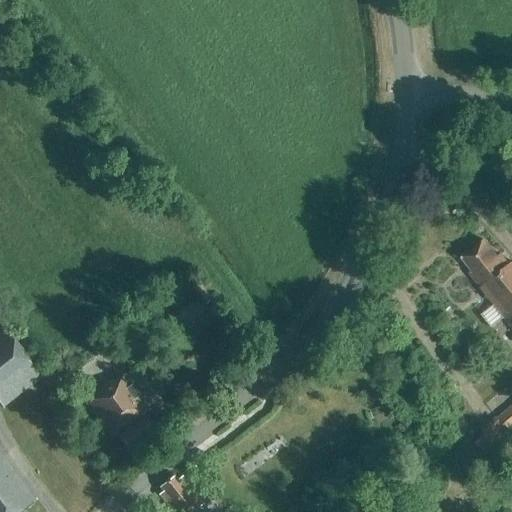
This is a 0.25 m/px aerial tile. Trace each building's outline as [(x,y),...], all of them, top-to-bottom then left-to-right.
[(497,258),(484,241),(461,259),(471,272),(469,274),(492,303),(478,314),(488,327),(503,316),(511,327),(511,262),(508,265),(500,255),(497,258)] [(200,308),(211,300),(196,280),(185,289),(200,308)] [(0,402),(4,407),(41,378),(2,330),(0,331),(0,402)] [(149,410),(123,376),(113,383),(111,381),(83,402),(110,439),(116,435),(130,453),(156,434),(142,416),(149,410)] [(509,432),(511,429),(511,405),(498,418),(509,432)] [(20,511),(34,501),(0,454),(0,511),(20,511)] [(185,511),(201,500),(181,475),(175,479),(172,476),(159,487),(162,491),(158,495),(171,511),(185,511)]
